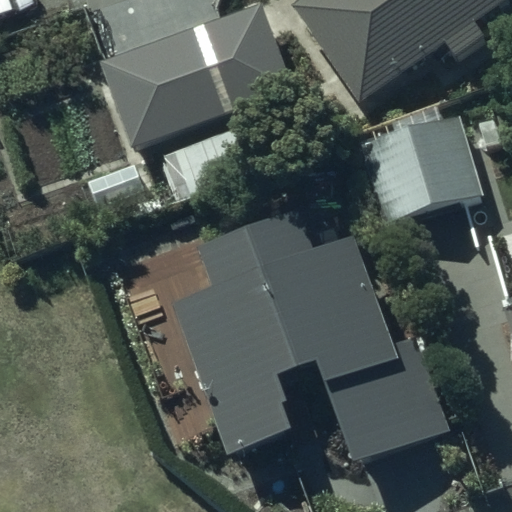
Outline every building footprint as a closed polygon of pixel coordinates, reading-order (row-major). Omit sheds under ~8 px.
[(511,0),(330,0),(297,23),(365,121),(453,60),(462,73),(491,53),(481,38),(511,16),(511,0)] [(265,18),(104,76),(137,164),(297,105),(265,18)] [(266,118),(159,158),(177,207),(284,167),(266,118)] [(466,129),(368,161),(394,239),(492,207),(466,129)] [(140,165),(85,186),(97,217),(152,197),(140,165)] [(241,474),(295,454),(286,431),(294,428),(285,404),(330,387),(367,484),(461,448),(429,365),(407,373),(363,260),(322,276),(318,266),(350,254),(339,226),(310,238),(308,232),(208,270),(224,314),(186,329),(241,474)]
